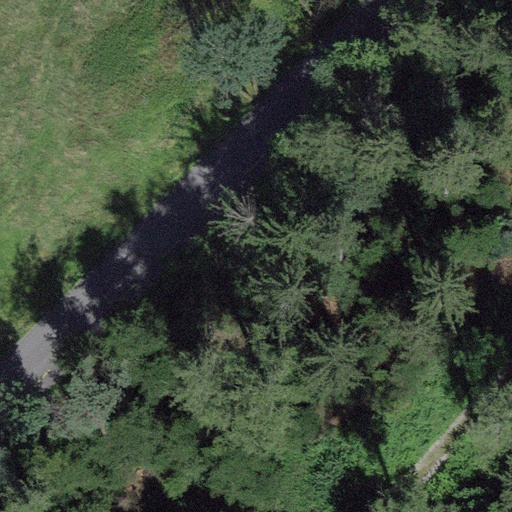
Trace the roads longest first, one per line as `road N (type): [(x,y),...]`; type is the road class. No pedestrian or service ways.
road 1 (unclassified): [(398,0),(0,403)]
road 2 (track): [(511,379),(384,511)]
